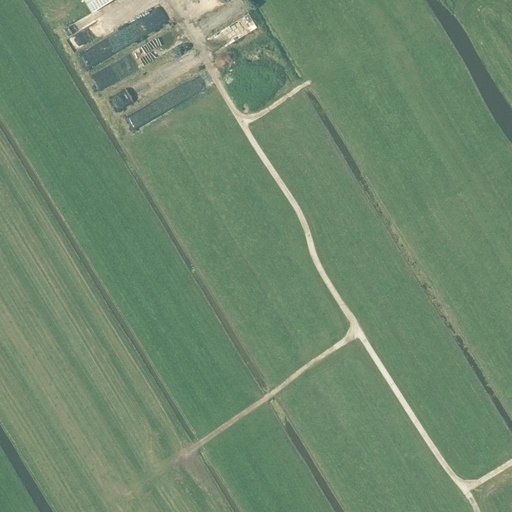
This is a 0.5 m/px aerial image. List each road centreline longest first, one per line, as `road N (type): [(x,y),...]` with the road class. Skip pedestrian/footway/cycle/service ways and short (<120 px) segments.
road 1 (track): [(475,511),(314,261),(303,223),(206,65)]
road 2 (track): [(357,331),(189,450)]
